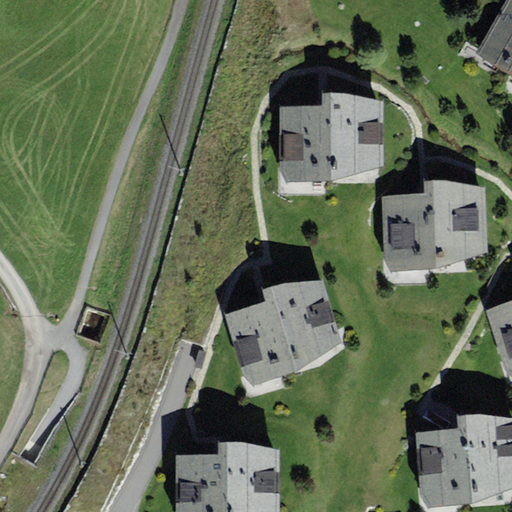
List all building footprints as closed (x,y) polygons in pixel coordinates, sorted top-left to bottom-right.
[(511,72),(511,0),(506,0),(477,52),(511,72)] [(344,92),(322,92),(322,105),(280,107),(279,169),(288,182),(327,183),(383,167),(384,101),(344,92)] [(445,180),(424,181),(424,193),(382,197),(384,258),(392,271),(437,268),(488,253),(485,187),(445,180)] [(283,283),(262,289),(266,300),(225,315),(241,376),(254,386),(297,371),(343,344),(323,281),(283,283)] [(511,300),(487,311),(505,369),(511,376),(511,300)] [(511,417),(479,415),(457,416),(458,428),(415,433),(421,494),(430,509),(473,502),(511,487),(511,417)] [(242,442),(219,442),(218,454),(176,456),(176,511),(279,511),(280,450),(242,442)]
